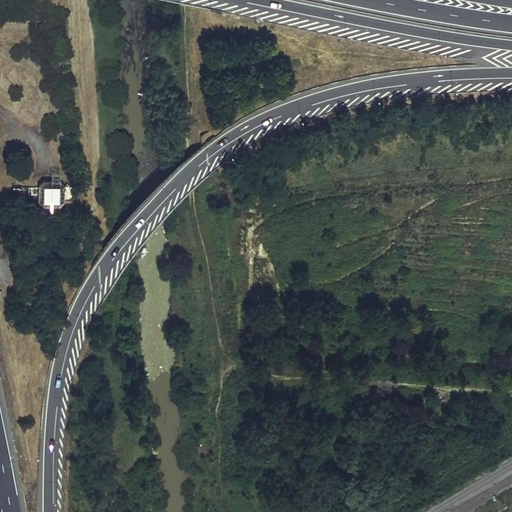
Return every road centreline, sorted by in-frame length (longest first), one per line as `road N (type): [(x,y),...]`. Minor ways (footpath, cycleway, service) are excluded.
road 1 (motorway): [(49,511),(52,414),(73,322),(155,197),(206,152),(289,108),(382,81),(511,70)]
road 2 (motorway): [(254,0),(511,42)]
road 3 (motorway): [(511,22),(371,0)]
